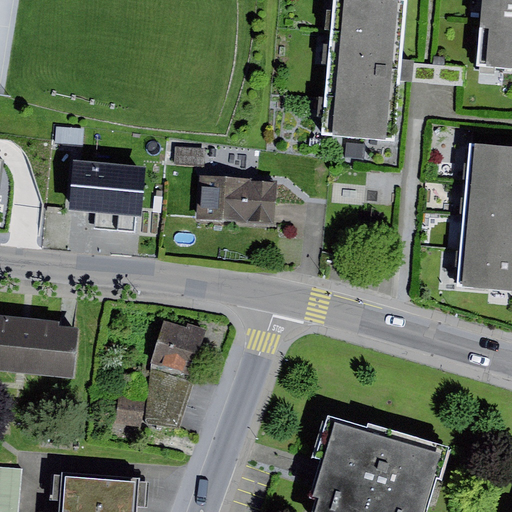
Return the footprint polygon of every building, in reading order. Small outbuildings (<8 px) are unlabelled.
[(407,0),(333,0),(323,129),(396,136),(401,77),(413,78),(414,69),(415,57),(403,56),(407,0)] [(511,0),(483,0),(478,62),(511,65),(511,0)] [(464,85),(465,67),(430,64),(428,82),(464,85)] [(58,126),(56,143),(82,146),(84,129),(58,126)] [(511,143),(474,140),(460,280),(511,285),(511,143)] [(205,148),(176,146),(175,163),(204,166),(205,148)] [(145,164),(73,157),(68,207),(98,209),(96,227),(139,231),(145,164)] [(28,167),(0,163),(0,214),(23,216),(28,167)] [(277,181),(201,175),(198,216),(273,222),(277,181)] [(37,323),(0,317),(0,376),(32,383),(34,367),(57,371),(68,404),(124,385),(128,345),(38,335),(37,323)] [(186,325),(164,318),(150,361),(192,374),(208,327),(188,321),(186,325)] [(192,374),(150,361),(145,422),(179,429),(198,376),(192,374)] [(118,395),(114,424),(140,428),(144,398),(118,395)] [(367,423),(329,412),(318,452),(322,453),(318,468),(310,494),(316,495),(310,511),(426,511),(437,475),(442,476),(452,442),(368,418),(367,423)] [(15,469),(0,468),(0,509),(13,511),(15,469)] [(135,511),(138,477),(66,471),(62,511),(56,511),(53,511),(135,511)]
